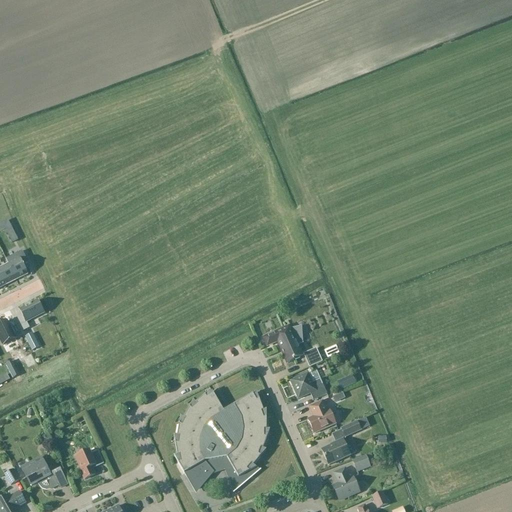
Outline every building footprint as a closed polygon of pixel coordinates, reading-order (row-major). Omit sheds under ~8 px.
[(18,241),(12,230),(7,233),(12,243),(18,241)] [(22,251),(6,259),(9,264),(17,280),(28,275),(23,265),(28,263),(22,251)] [(17,280),(9,264),(0,268),(0,274),(6,286),(17,280)] [(22,317),(17,319),(23,332),(29,329),(26,323),(44,314),(37,301),(19,311),(22,317)] [(0,339),(3,346),(16,339),(7,322),(0,324),(0,339)] [(267,347),(272,345),(277,342),(288,365),(295,361),(295,360),(302,357),(298,346),(303,344),(302,329),(290,330),(289,328),(264,339),(267,347)] [(32,334),(25,338),(28,343),(35,339),(32,334)] [(310,368),(323,362),(317,349),(304,355),(310,368)] [(327,396),(323,386),(316,371),(313,373),(313,372),(310,373),(311,374),(291,382),(299,400),(310,395),(313,402),(327,396)] [(352,376),(337,383),(341,391),(356,384),(352,376)] [(261,456),(268,438),(267,438),(267,418),(266,418),(259,400),(258,400),(255,394),(224,412),(213,393),(206,397),(206,396),(191,408),(190,408),(180,425),(176,444),(175,444),(179,463),(178,464),(184,474),(186,473),(196,491),(212,472),(224,467),(234,493),(233,494),(234,494),(261,471),(260,471),(254,466),(262,457),(261,456)] [(314,418),(308,421),(314,435),(335,425),(329,411),(327,412),(323,402),(309,408),(314,418)] [(369,427),(366,420),(357,423),(341,430),(345,439),(361,432),(360,430),(369,427)] [(62,439),(56,433),(51,439),(58,445),(62,439)] [(333,446),(322,451),(329,467),(350,457),(350,456),(356,453),(351,443),(345,445),(343,441),(333,445),(333,446)] [(89,452),(76,458),(82,472),(81,472),(85,481),(95,476),(93,470),(104,465),(98,452),(91,455),(89,452)] [(365,457),(352,462),(357,473),(370,468),(365,457)] [(27,475),(26,478),(31,487),(40,483),(42,486),(44,488),(47,489),(49,488),(51,487),(52,490),(59,486),(60,489),(68,485),(60,472),(50,477),(40,459),(23,468),(27,475)] [(338,485),(332,487),(339,502),(359,493),(353,478),(349,480),(345,470),(334,475),(338,485)] [(11,486),(20,481),(14,471),(5,476),(11,486)] [(0,501),(0,511),(18,511),(16,509),(26,504),(20,493),(10,498),(9,496),(0,501)] [(383,493),(372,498),(378,510),(388,505),(383,493)]
